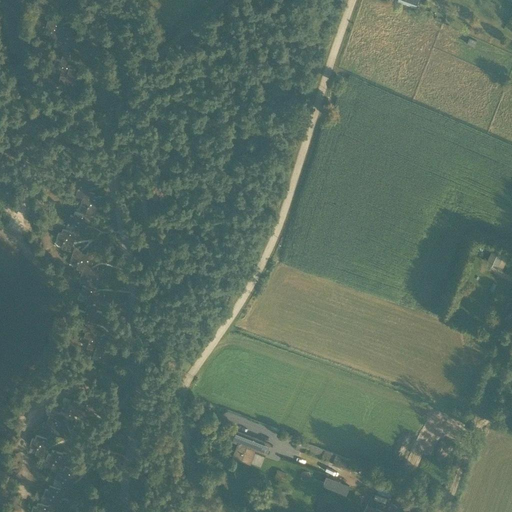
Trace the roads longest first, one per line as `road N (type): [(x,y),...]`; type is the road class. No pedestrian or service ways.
road 1 (unclassified): [(224,0),(129,80),(143,221),(182,389)]
road 2 (unclassified): [(353,0),(258,274),(182,389)]
road 3 (unclassified): [(182,389),(197,511)]
